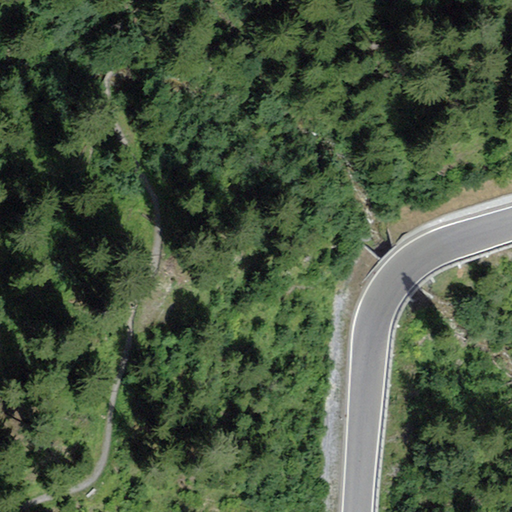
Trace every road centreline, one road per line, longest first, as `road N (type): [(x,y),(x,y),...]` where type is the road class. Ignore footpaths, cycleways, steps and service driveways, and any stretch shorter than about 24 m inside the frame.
road 1 (track): [(16,511),(98,474),(109,442),(154,218),(115,117)]
road 2 (tertiary): [(356,511),(366,326),(383,279),(422,242),(511,211)]
